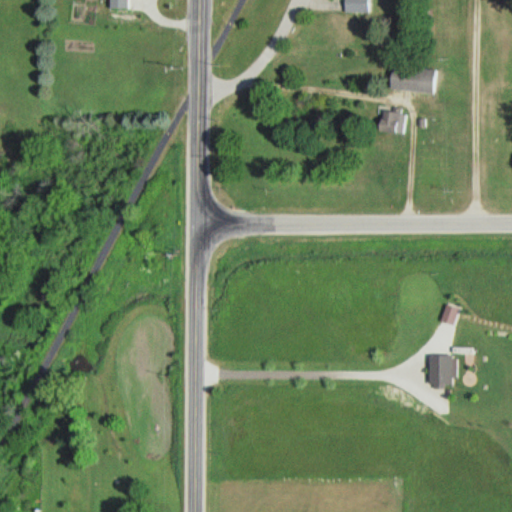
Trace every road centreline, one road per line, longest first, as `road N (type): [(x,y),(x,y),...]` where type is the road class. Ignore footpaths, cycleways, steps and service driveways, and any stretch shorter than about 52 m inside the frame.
road 1 (tertiary): [(511,223),(199,227)]
road 2 (tertiary): [(196,511),(199,227)]
road 3 (tertiary): [(199,227),(197,0)]
